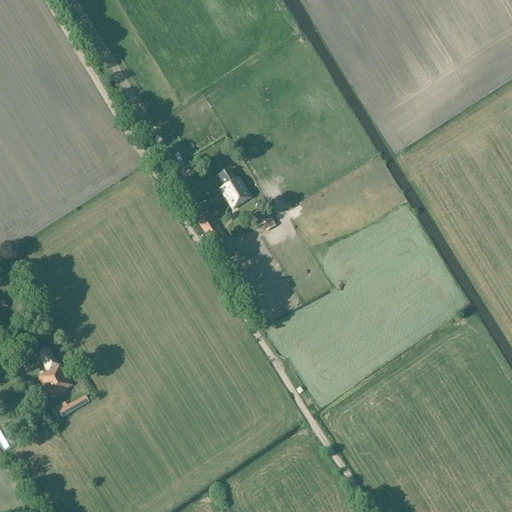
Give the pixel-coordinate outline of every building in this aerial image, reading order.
[(180,156),(187,152),(181,143),(175,147),(180,156)] [(232,211),(249,200),(252,198),(239,179),(236,180),(228,169),(217,176),(224,187),(218,190),(232,211)] [(269,216),(264,208),(253,215),(260,227),(262,225),(266,232),(275,227),(269,216)] [(224,240),(217,229),(209,215),(198,222),(213,247),(224,240)] [(57,393),(57,395),(72,386),(60,365),(58,366),(48,349),(40,353),(41,356),(39,358),(47,372),(38,378),(49,398),(57,393)] [(32,380),(26,384),(25,385),(32,397),(39,392),(32,380)] [(72,404),(67,407),(65,403),(56,408),(61,418),(76,410),(72,404)] [(63,420),(67,428),(81,420),(76,412),(63,420)]
